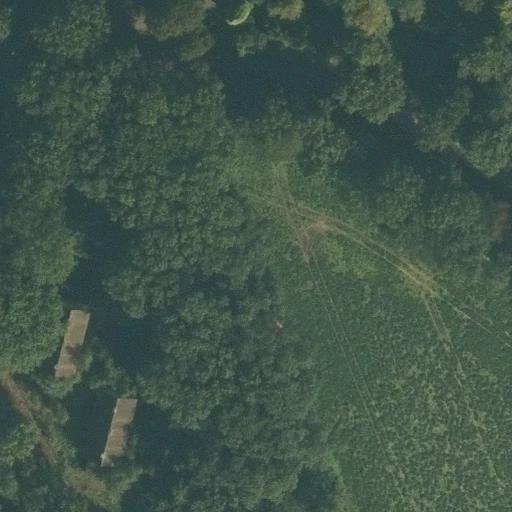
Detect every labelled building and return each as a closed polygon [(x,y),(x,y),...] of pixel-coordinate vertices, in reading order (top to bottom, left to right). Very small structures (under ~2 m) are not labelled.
[(33,114),(7,107),(0,131),(0,190),(10,194),(33,114)] [(10,194),(0,190),(0,202),(7,205),(10,194)] [(33,225),(5,219),(0,238),(0,268),(21,273),(33,225)] [(90,304),(56,296),(51,317),(55,318),(52,331),(81,338),(90,304)] [(81,338),(52,331),(49,344),(44,342),(39,363),(73,372),(81,338)] [(92,432),(87,452),(120,460),(136,393),(103,385),(98,405),(103,406),(97,433),(92,432)] [(115,468),(88,461),(85,472),(112,479),(115,468)] [(164,511),(169,497),(140,490),(136,504),(158,509),(157,511),(164,511)]
